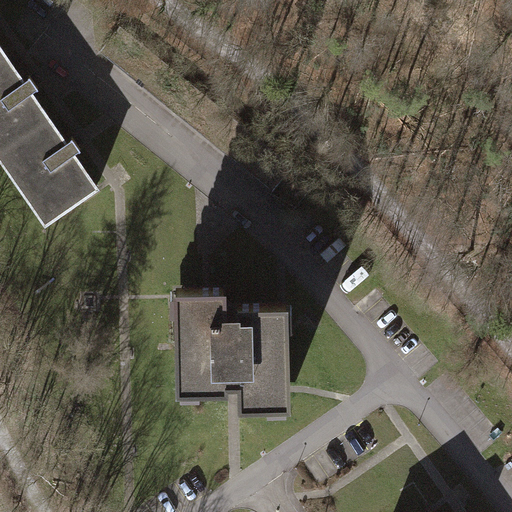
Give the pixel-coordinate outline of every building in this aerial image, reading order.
[(115,27),(96,51),(269,187),(288,163),(115,27)] [(30,73),(23,78),(4,51),(0,53),(0,153),(51,118),(31,90),(38,85),(34,79),(30,73)] [(0,156),(45,221),(97,186),(73,151),(80,146),(76,141),(72,135),(65,140),(51,118),(0,153),(0,156)] [(291,167),(271,193),(294,210),(314,185),(291,167)] [(227,382),(227,375),(240,375),(240,399),(290,398),(288,297),(238,298),(238,305),(226,306),(225,281),(176,282),(178,383),(227,382)]
